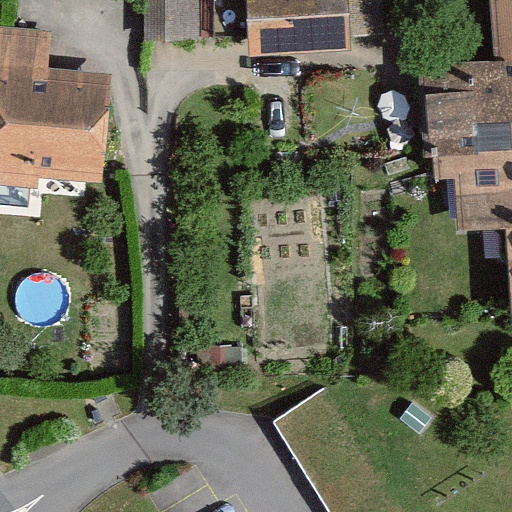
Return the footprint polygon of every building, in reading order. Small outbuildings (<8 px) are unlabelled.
[(145,0),(145,32),(200,33),(200,0),(145,0)] [(349,0),(247,0),(249,45),(352,41),(349,0)] [(511,0),(493,0),(497,51),(511,50),(511,0)] [(511,50),(497,51),(423,56),(426,101),(431,171),(456,169),(460,217),(508,214),(511,270),(511,50)] [(111,65),(0,55),(0,177),(39,181),(41,169),(102,174),(111,65)]
